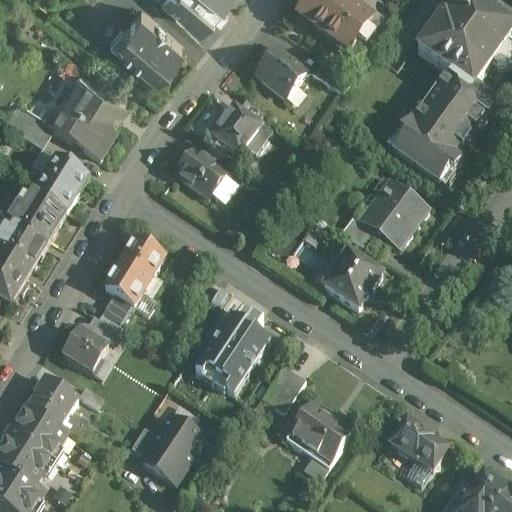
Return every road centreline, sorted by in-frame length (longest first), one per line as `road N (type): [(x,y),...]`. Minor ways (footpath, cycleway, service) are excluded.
road 1 (residential): [(387,363),(131,195)]
road 2 (residential): [(0,406),(131,195)]
road 3 (residential): [(131,195),(171,127),(275,0)]
road 4 (residential): [(387,363),(511,200)]
road 5 (residential): [(511,450),(387,363)]
